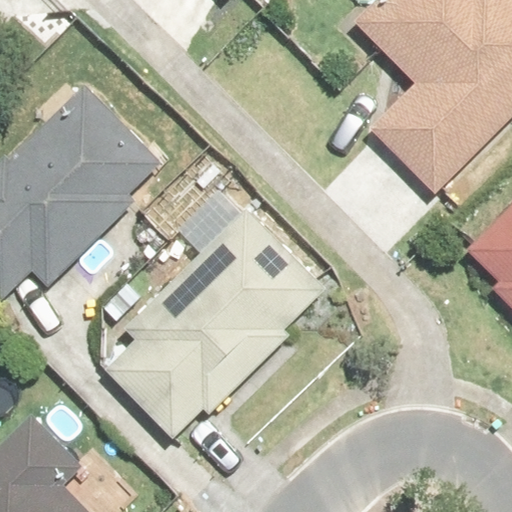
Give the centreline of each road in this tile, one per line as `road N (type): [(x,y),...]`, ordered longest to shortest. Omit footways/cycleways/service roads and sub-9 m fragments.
road 1 (unknown): [(453,387),(375,272),(104,0)]
road 2 (residential): [(318,511),(377,460),(422,445),(471,463),(503,511)]
